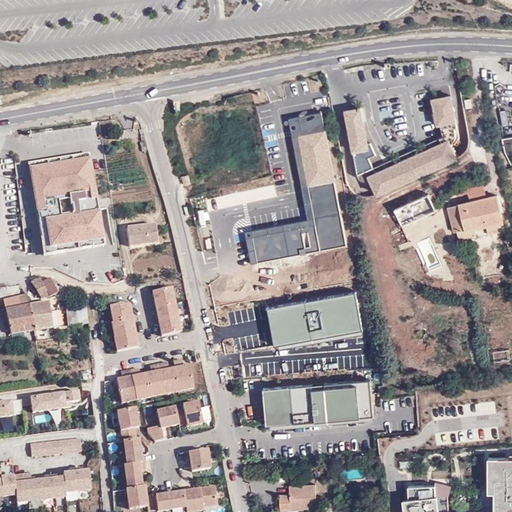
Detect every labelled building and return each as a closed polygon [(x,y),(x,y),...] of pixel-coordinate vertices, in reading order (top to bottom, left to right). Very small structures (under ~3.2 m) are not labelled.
[(377,194),(457,158),(452,147),(455,143),(458,139),(458,137),(457,130),(450,95),(433,99),(438,124),(441,123),(443,136),(440,138),(442,143),(376,173),(368,157),(375,154),(370,143),(367,143),(360,108),(352,109),(346,110),(359,176),(360,179),(364,181),(367,181),(371,181),(377,194)] [(252,264),(258,262),(253,236),(273,232),(309,225),(313,246),(305,247),(306,253),(320,251),(299,135),(302,135),(301,128),(300,122),(316,119),(323,118),(322,112),(289,118),(308,220),(246,231),(252,264)] [(299,135),(320,251),(347,246),(323,118),(316,119),(300,122),(301,128),(302,135),(299,135)] [(89,151),(26,161),(42,255),(104,245),(89,151)] [(487,197),(483,184),(467,188),(471,201),(487,197)] [(395,209),(402,226),(436,210),(429,194),(395,209)] [(471,201),(446,207),(452,232),(457,231),(474,227),(486,224),(489,235),(505,230),(497,195),(487,197),(471,201)] [(160,223),(132,225),(134,245),(162,242),(160,223)] [(313,246),(309,225),(273,232),(253,236),(258,262),(306,253),(305,247),(313,246)] [(476,236),(474,227),(457,231),(459,240),(476,236)] [(56,289),(50,277),(41,281),(39,278),(33,282),(41,297),(56,289)] [(172,289),(152,292),(161,338),(182,334),(172,289)] [(11,331),(32,328),(27,303),(25,292),(7,295),(11,331)] [(355,295),(267,311),(270,326),(273,345),(274,347),(300,342),(339,335),(361,331),(355,295)] [(27,303),(32,328),(52,326),(50,301),(27,303)] [(69,325),(87,322),(85,303),(66,306),(69,325)] [(129,307),(108,311),(116,355),(140,351),(129,307)] [(183,360),(173,361),(175,369),(184,367),(183,360)] [(168,364),(149,366),(151,374),(169,370),(168,364)] [(123,381),(115,382),(121,407),(195,391),(189,366),(184,367),(175,369),(169,370),(151,374),(141,376),(123,381)] [(139,369),(121,372),(123,381),(141,376),(139,369)] [(371,380),(263,388),(266,425),(271,425),(374,416),(372,393),(371,380)] [(63,394),(65,407),(79,405),(78,393),(63,394)] [(63,394),(28,400),(29,407),(31,415),(66,410),(65,407),(63,394)] [(0,404),(0,422),(13,421),(12,417),(9,403),(0,404)] [(18,403),(9,403),(12,417),(21,415),(18,403)] [(181,411),(185,426),(187,433),(203,428),(198,405),(180,409),(181,411)] [(174,410),(156,412),(161,433),(179,429),(178,427),(175,412),(174,410)] [(181,411),(175,412),(178,427),(185,426),(181,411)] [(136,412),(117,415),(119,437),(139,434),(136,412)] [(374,416),(271,425),(271,428),(374,420),(374,416)] [(80,439),(28,444),(30,456),(81,452),(80,439)] [(138,442),(123,443),(124,469),(139,468),(142,468),(138,442)] [(207,451),(188,454),(191,474),(211,473),(207,451)] [(511,511),(511,459),(486,460),(486,494),(493,494),(493,511),(491,511),(437,511),(436,497),(434,497),(433,486),(406,487),(406,501),(401,501),(402,511),(511,511)] [(124,469),(122,470),(125,492),(143,489),(139,468),(124,469)] [(89,471),(62,475),(63,481),(65,496),(90,494),(89,471)] [(0,483),(0,504),(16,504),(14,486),(12,480),(0,480),(1,484),(0,483)] [(63,481),(14,486),(16,504),(16,506),(66,501),(65,496),(63,481)] [(315,484),(289,485),(290,494),(280,494),(280,511),(303,510),(303,509),(316,508),(315,484)] [(213,489),(200,491),(203,510),(217,507),(213,489)] [(144,491),(124,494),(127,511),(143,511),(148,511),(146,499),(144,491)] [(200,491),(184,495),(185,511),(202,511),(203,510),(200,491)] [(185,511),(184,495),(154,499),(156,511),(185,511)] [(154,498),(146,499),(148,511),(156,511),(154,499),(154,498)]
